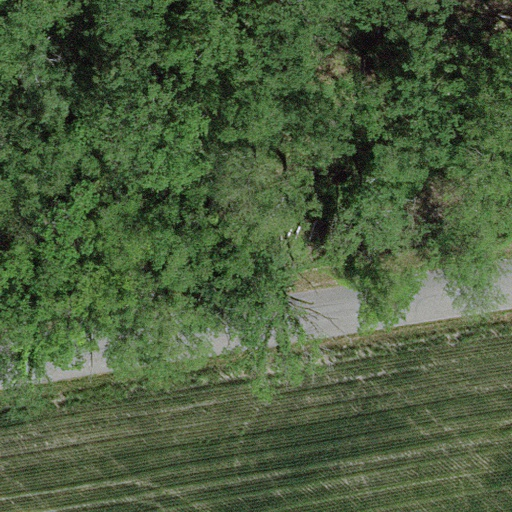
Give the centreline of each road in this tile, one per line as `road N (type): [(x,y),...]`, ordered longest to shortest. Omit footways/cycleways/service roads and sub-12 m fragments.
road 1 (unclassified): [(511,287),(0,365)]
road 2 (track): [(189,334),(166,290),(130,264),(87,243),(0,225)]
